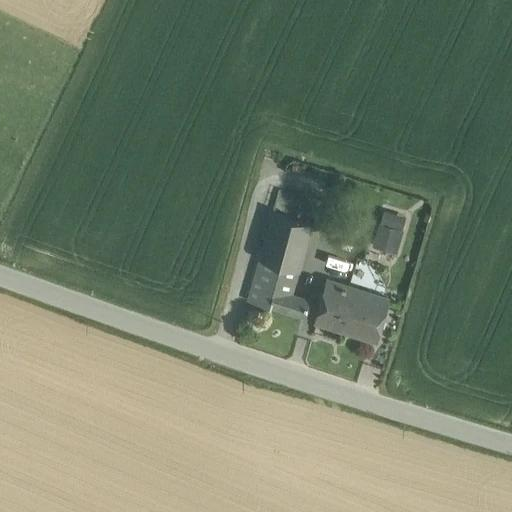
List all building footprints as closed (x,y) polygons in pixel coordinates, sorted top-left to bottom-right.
[(384,208),(380,222),(401,229),(405,215),(384,208)] [(312,223),(273,211),(260,258),(298,269),(312,223)] [(374,241),(395,247),(401,229),(380,222),(374,241)] [(298,269),(260,258),(248,299),(270,305),(275,287),(292,292),(298,269)] [(388,298),(327,279),(315,319),(376,338),(388,298)] [(292,292),(275,287),(270,305),(305,316),(310,298),(292,292)]
